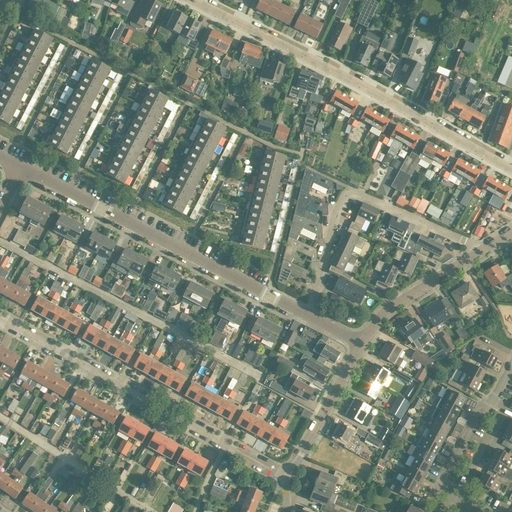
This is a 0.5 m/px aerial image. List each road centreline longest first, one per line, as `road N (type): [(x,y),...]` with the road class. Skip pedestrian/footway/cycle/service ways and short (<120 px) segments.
road 1 (unclassified): [(511,168),(195,0)]
road 2 (residential): [(310,318),(20,167)]
road 3 (residential): [(282,475),(0,317)]
road 4 (residential): [(310,318),(338,210),(355,195),(483,252)]
road 5 (residential): [(468,511),(450,502),(503,408),(493,401),(511,363)]
road 6 (residential): [(360,345),(385,312),(483,252)]
road 7 (residential): [(282,475),(298,462),(360,345)]
